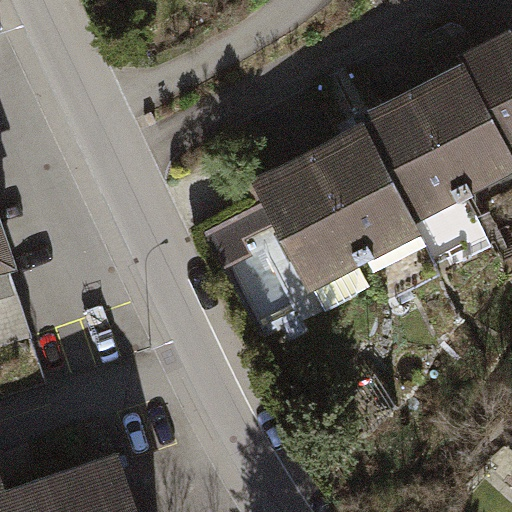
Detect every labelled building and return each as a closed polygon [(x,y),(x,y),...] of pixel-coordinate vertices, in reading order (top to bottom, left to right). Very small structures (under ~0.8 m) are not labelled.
[(356,110),(248,168),(310,283),(420,224),(416,215),(511,163),(511,16),(510,13),(457,41),(461,48),(354,105),(356,110)] [(0,287),(22,281),(0,215),(0,287)] [(28,304),(0,310),(0,349),(36,342),(28,304)] [(0,511),(155,511),(127,431),(12,473),(2,446),(0,446),(0,511)] [(511,464),(502,477),(511,484),(511,464)]
